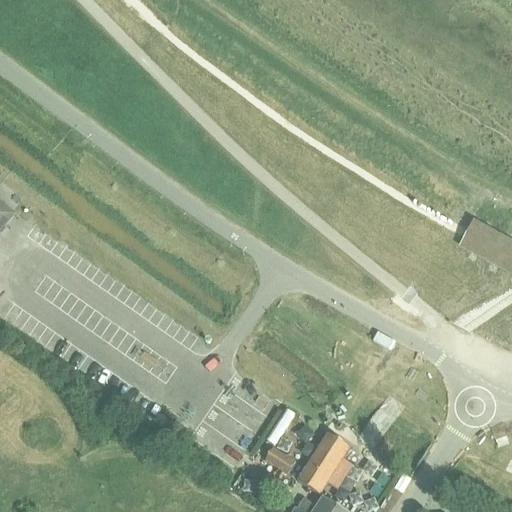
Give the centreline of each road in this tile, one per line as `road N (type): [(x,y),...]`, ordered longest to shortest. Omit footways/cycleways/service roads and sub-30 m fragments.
road 1 (residential): [(486,389),(281,271),(0,64)]
road 2 (residential): [(410,511),(486,389)]
